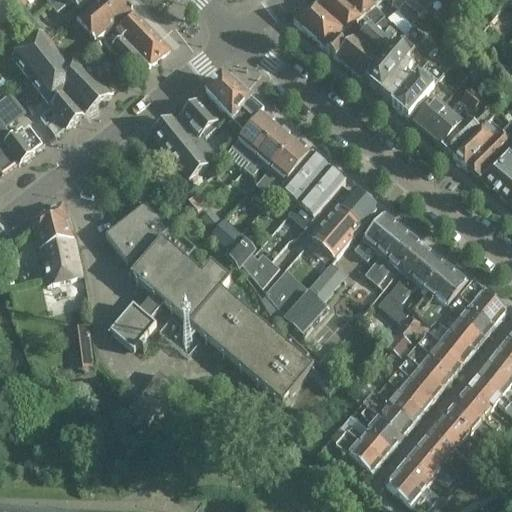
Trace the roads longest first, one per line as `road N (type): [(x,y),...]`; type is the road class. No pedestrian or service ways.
road 1 (residential): [(511,265),(237,39)]
road 2 (tertiary): [(0,227),(237,39)]
